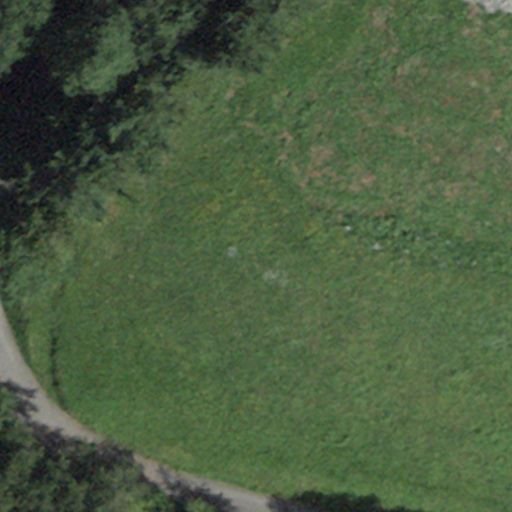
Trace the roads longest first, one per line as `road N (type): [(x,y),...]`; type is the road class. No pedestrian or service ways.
road 1 (unclassified): [(0,377),(131,479),(251,511)]
road 2 (unclassified): [(68,0),(0,188)]
